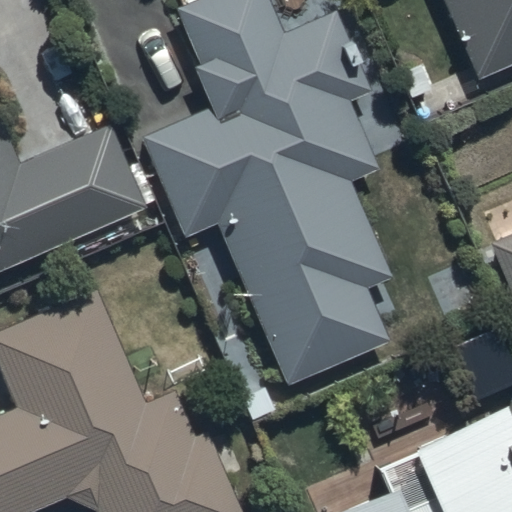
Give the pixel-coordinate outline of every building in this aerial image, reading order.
[(264,0),(166,0),(191,51),(184,54),(202,96),(128,128),(171,227),(210,210),(280,372),(381,328),(358,276),(384,265),(342,168),(368,157),(339,89),(361,80),(326,0),(321,0),(274,21),(264,0)] [(511,0),(439,0),(468,66),(511,47),(511,0)] [(0,253),(135,195),(99,111),(9,150),(0,129),(0,253)] [(511,300),(511,217),(477,233),(507,303),(511,300)] [(0,380),(7,396),(0,398),(0,507),(55,484),(86,499),(91,511),(232,511),(237,510),(199,420),(186,426),(167,379),(135,393),(87,278),(0,313),(0,380)] [(405,441),(371,454),(378,474),(302,507),(304,511),(511,511),(511,420),(499,390),(447,413),(444,407),(399,427),(405,441)]
